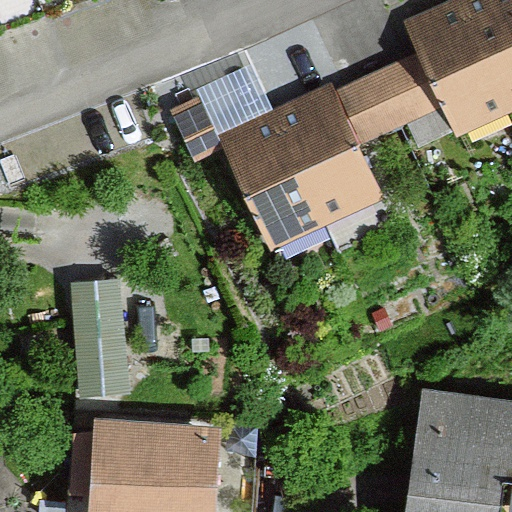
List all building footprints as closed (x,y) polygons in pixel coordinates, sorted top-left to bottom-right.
[(511,98),(511,0),(471,0),(413,27),(457,124),(511,98)] [(374,190),(331,93),(277,117),(322,214),(374,190)] [(272,237),(322,214),(277,117),(227,140),(272,237)] [(117,277),(73,281),(80,391),(125,387),(117,277)] [(248,511),(255,422),(74,409),(73,428),(79,429),(76,485),(98,488),(96,511),(248,511)] [(511,511),(511,439),(426,428),(414,511),(511,511)]
